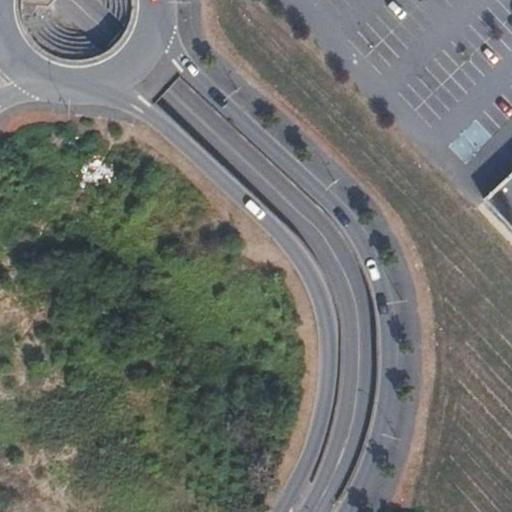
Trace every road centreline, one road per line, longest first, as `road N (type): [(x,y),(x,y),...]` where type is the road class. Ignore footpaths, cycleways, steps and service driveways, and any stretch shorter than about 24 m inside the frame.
road 1 (unclassified): [(345,511),(375,445),(387,384),(385,334),(367,270),(317,195),(177,65),(150,15)]
road 2 (unclassified): [(86,80),(134,109),(273,228),(302,272),(318,324),(320,374),(305,447),(275,511)]
